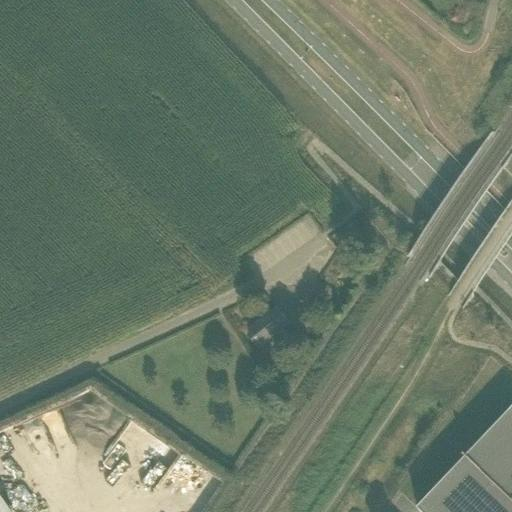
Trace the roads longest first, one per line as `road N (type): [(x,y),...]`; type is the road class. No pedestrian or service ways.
road 1 (secondary): [(229,0),(511,280)]
road 2 (secondary): [(511,242),(264,0)]
road 3 (unclassified): [(250,288),(0,406)]
road 4 (track): [(454,307),(431,356),(326,511)]
